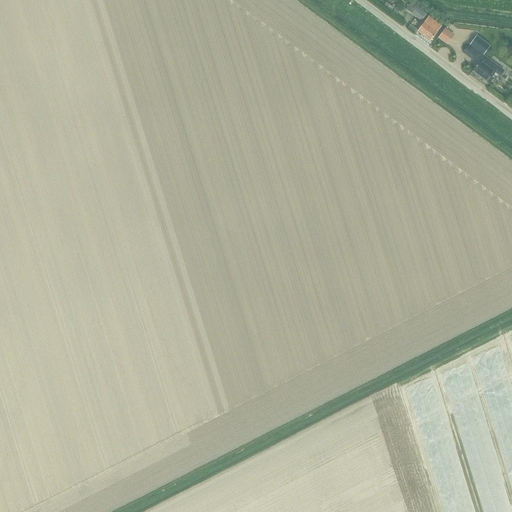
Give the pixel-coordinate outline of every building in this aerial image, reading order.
[(384,5),(384,6),(392,13),(396,9),(386,2),(384,5)] [(407,10),(420,20),(423,20),(426,15),(412,3),(407,10)] [(429,16),(418,31),(430,41),(442,25),(429,16)] [(438,39),(447,45),(455,35),(446,29),(438,39)] [(477,36),(470,45),(476,50),(483,55),(486,51),(490,46),(477,36)] [(488,82),(496,72),(500,76),(504,71),(483,55),(476,50),(470,45),(469,44),(463,52),(478,63),(473,71),(488,82)]
